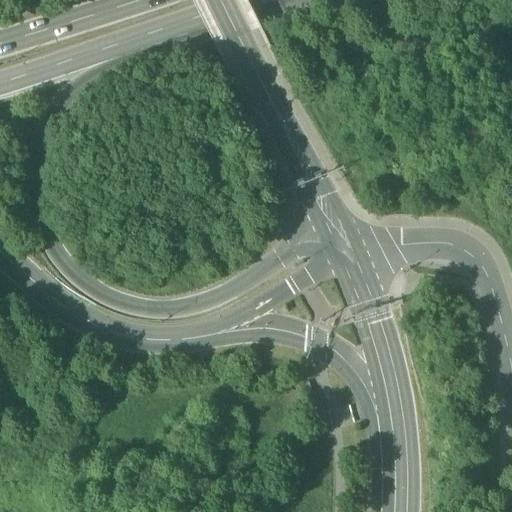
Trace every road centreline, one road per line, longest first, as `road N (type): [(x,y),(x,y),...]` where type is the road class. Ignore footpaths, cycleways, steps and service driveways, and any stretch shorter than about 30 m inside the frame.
road 1 (trunk): [(348,253),(304,257),(195,305),(158,310),(120,304),(51,249),(35,219),(33,175),(47,128),(96,76),(174,29)]
road 2 (tertiary): [(348,253),(220,0)]
road 3 (unclassified): [(511,365),(493,289),(482,263),(463,247),(428,239),(348,253)]
road 4 (trunk): [(199,336),(305,334),(342,355),(396,417)]
road 5 (trunk): [(0,255),(101,329),(168,341),(199,336)]
road 6 (trunk): [(0,83),(174,29)]
road 7 (tertiary): [(396,417),(372,310),(348,253)]
road 8 (trunk): [(199,336),(348,253)]
road 9 (trunk): [(129,0),(0,42)]
